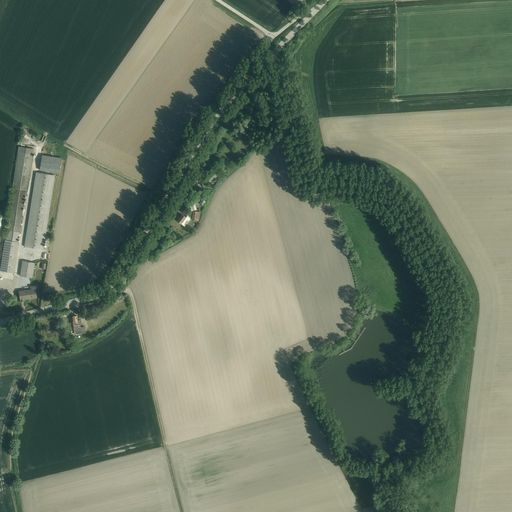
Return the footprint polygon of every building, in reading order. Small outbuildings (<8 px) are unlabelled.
[(7,231),(20,233),(22,219),(23,219),(24,217),(22,217),(24,205),(25,196),(26,193),(26,192),(28,192),(34,149),(19,147),(12,188),(14,188),(7,231)] [(42,155),(40,170),(60,173),(62,158),(42,155)] [(213,170),(206,178),(210,182),(218,174),(213,170)] [(36,172),(24,247),(44,250),(55,175),(36,172)] [(193,211),(192,220),(200,221),(200,217),(202,217),(202,212),(199,212),(194,212),(193,211)] [(182,214),(177,221),(181,224),(182,224),(184,226),(189,220),(182,214)] [(20,233),(7,231),(6,240),(5,240),(0,271),(14,273),(19,242),(18,242),(20,233)] [(22,261),(20,276),(33,278),(35,263),(22,261)] [(31,289),(19,291),(20,302),(25,302),(25,300),(37,298),(36,289),(38,288),(37,285),(31,286),(31,289)] [(77,316),(72,316),(75,334),(86,333),(85,326),(81,327),(80,320),(78,320),(77,316)]
